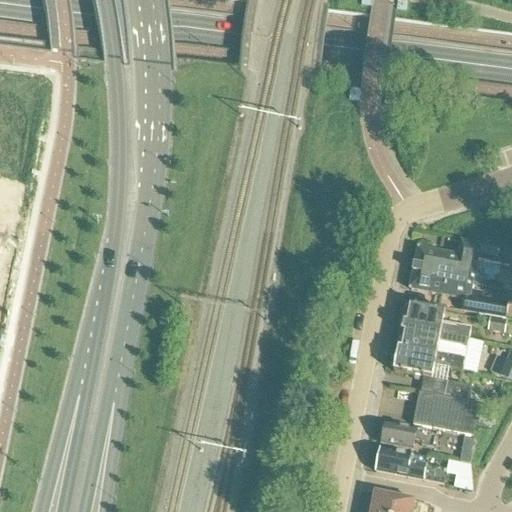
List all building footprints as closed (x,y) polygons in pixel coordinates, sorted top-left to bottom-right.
[(0,203),(25,208),(48,95),(0,85),(0,203)] [(418,252),(415,270),(449,277),(449,280),(458,282),(459,280),(470,282),(470,285),(473,286),(478,263),(481,248),(461,244),(458,260),(418,252)] [(481,248),(478,263),(510,269),(511,260),(511,254),(500,252),(481,248)] [(0,252),(0,278),(8,280),(13,255),(0,252)] [(449,277),(415,270),(410,293),(452,302),(463,305),(461,315),(479,318),(482,304),(483,299),(471,297),(473,286),(470,285),(470,282),(459,280),(458,282),(449,280),(449,277)] [(508,308),(482,304),(479,318),(511,324),(511,315),(511,313),(507,313),(508,308)] [(407,308),(403,331),(470,343),(472,334),(444,328),(446,316),(407,308)] [(488,335),(504,338),(507,325),(490,322),(488,335)] [(403,331),(399,352),(438,359),(440,348),(467,354),(470,343),(403,331)] [(438,359),(399,352),(394,375),(433,383),(436,370),(463,375),(465,364),(438,359)] [(511,384),(511,369),(505,367),(500,380),(511,384)] [(447,386),(444,401),(468,406),(471,391),(447,386)] [(479,408),(419,397),(413,429),(473,441),(475,431),(479,410),(479,408)] [(489,412),(479,410),(475,431),(485,432),(489,412)] [(383,446),(382,448),(413,454),(415,445),(423,447),(423,450),(433,452),(435,442),(428,441),(429,436),(386,428),(384,435),(382,437),(380,444),(383,446)] [(376,476),(444,489),(447,475),(426,470),(427,463),(380,453),(380,457),(377,457),(376,464),(378,466),(376,476)] [(457,479),(454,492),(472,495),(470,470),(460,467),(457,479)] [(413,511),(415,505),(375,497),(371,511),(413,511)]
